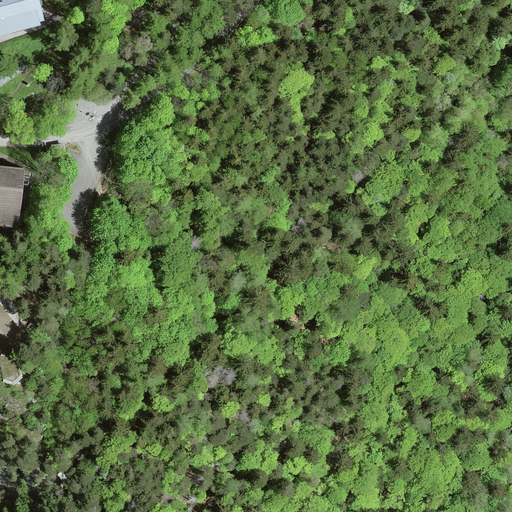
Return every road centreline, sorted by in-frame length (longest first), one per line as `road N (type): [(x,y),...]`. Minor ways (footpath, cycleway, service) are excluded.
road 1 (tertiary): [(130,112),(250,0)]
road 2 (unclassified): [(201,0),(125,85),(130,112)]
